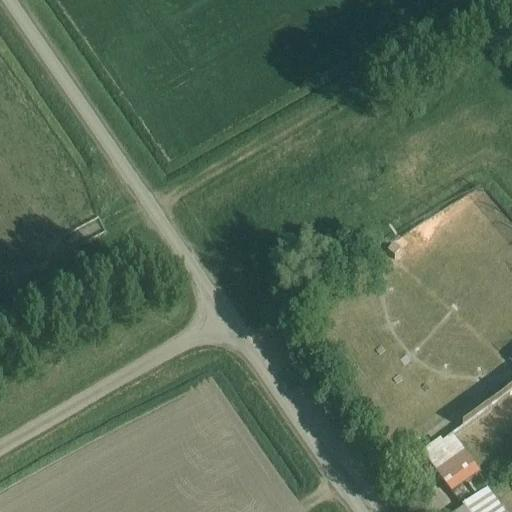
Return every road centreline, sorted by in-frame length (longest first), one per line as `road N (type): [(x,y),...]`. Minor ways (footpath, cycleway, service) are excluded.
road 1 (unclassified): [(220,312),(3,0)]
road 2 (unclassified): [(0,452),(220,312)]
road 3 (unclassified): [(365,511),(220,312)]
